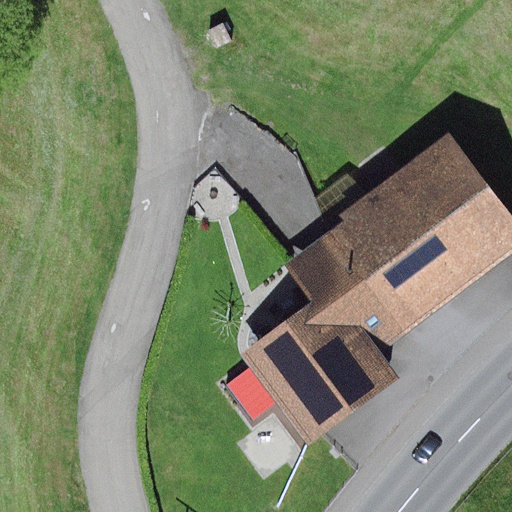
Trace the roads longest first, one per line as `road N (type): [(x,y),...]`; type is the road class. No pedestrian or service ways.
road 1 (unclassified): [(121,511),(107,421),(173,118),(165,75),(129,0)]
road 2 (primary): [(511,383),(402,511)]
